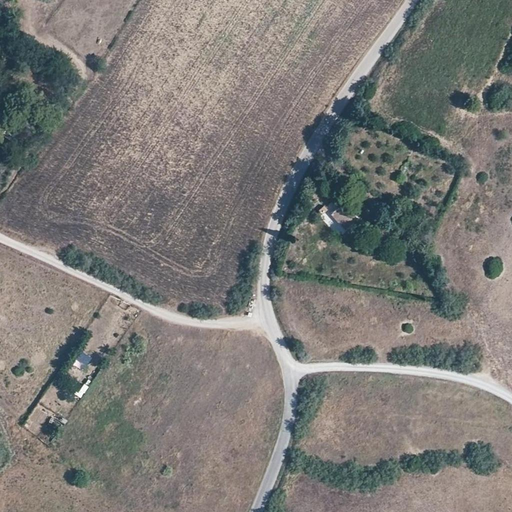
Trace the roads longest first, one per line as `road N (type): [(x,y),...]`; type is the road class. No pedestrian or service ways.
road 1 (unclassified): [(260,511),(294,394),(267,301),(269,246),(293,183),(413,0)]
road 2 (track): [(0,236),(153,310),(211,323),(241,318),(267,301)]
road 3 (track): [(290,368),(410,370),(511,400)]
